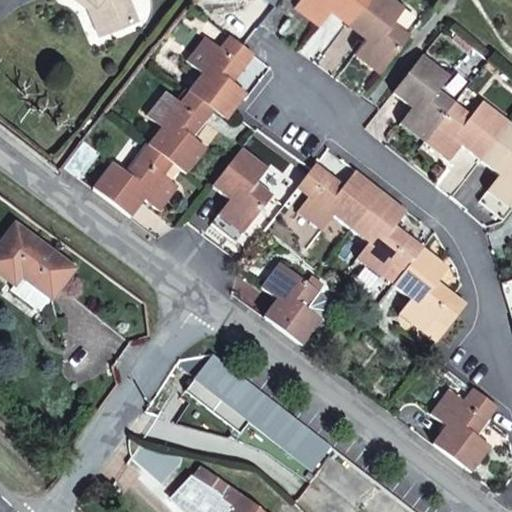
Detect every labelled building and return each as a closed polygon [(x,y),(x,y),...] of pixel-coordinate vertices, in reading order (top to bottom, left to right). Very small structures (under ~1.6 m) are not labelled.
[(95,0),(78,0),(91,10),(101,35),(108,32),(96,3),(95,0)] [(95,0),(96,3),(108,32),(138,19),(129,0),(95,0)] [(280,0),(275,7),(287,16),(293,7),(296,3),(298,0),(280,0)] [(298,0),(296,3),(320,22),(330,10),(348,24),(366,0),(298,0)] [(410,33),(393,20),(404,6),(396,0),(366,0),(348,24),(367,38),(358,50),(382,69),(410,33)] [(320,22),(296,3),(293,7),(317,26),(320,22)] [(209,41),(205,38),(187,63),(191,65),(209,41)] [(243,48),(230,38),(221,50),(209,41),(191,65),(203,74),(189,92),(212,110),(226,121),(234,112),(246,95),(232,85),(254,56),(243,48)] [(382,69),(358,50),(354,54),(379,73),(382,69)] [(439,92),(449,78),(422,56),(393,94),(412,109),(402,121),(427,140),(455,104),(439,92)] [(168,95),(164,92),(145,116),(149,119),(168,95)] [(212,110),(189,92),(180,104),(168,95),(149,119),(162,128),(148,146),(172,165),(186,175),(205,149),(191,139),(212,110)] [(510,123),(483,103),(472,117),(455,104),(427,140),(451,159),(461,146),(480,161),(510,123)] [(427,140),(402,121),(399,125),(424,144),(427,140)] [(511,124),(510,123),(480,161),(499,175),(490,188),(511,204),(511,124)] [(451,159),(427,140),(424,144),(448,163),(451,159)] [(99,154),(84,143),(64,168),(80,180),(99,154)] [(163,177),(172,165),(148,146),(126,175),(112,164),(92,190),(130,218),(144,200),(156,210),(175,185),(163,177)] [(273,196),(257,183),(268,169),(242,149),(213,187),(230,201),(220,213),(245,232),(273,196)] [(381,193),(355,172),(343,187),(315,165),(311,170),(296,190),(308,199),(299,210),(323,229),(333,216),(351,230),(381,193)] [(179,189),(175,185),(156,210),(160,213),(179,189)] [(511,209),(511,204),(490,188),(487,191),(511,210),(511,209)] [(423,249),(394,227),(406,213),(381,193),(351,230),(369,243),(359,256),(383,275),(392,264),(404,273),(423,249)] [(323,229),(299,210),(296,214),(320,232),(323,229)] [(245,232),(220,213),(217,217),(242,236),(245,232)] [(73,270),(15,226),(0,246),(0,274),(14,285),(22,275),(31,282),(30,283),(51,299),(73,270)] [(453,295),(437,283),(448,269),(423,249),(404,273),(393,286),(411,300),(402,312),(426,331),(438,340),(447,328),(465,305),(453,295)] [(383,275),(359,256),(356,260),(380,279),(383,275)] [(265,291),(283,266),(279,264),(261,288),(265,291)] [(326,282),(302,264),(294,274),(309,286),(318,293),(326,282)] [(294,274),(283,266),(265,291),(277,300),(263,318),(302,347),(321,321),(306,310),(319,294),(318,293),(309,286),(294,274)] [(326,302),(319,294),(306,310),(321,321),(323,322),(328,312),(326,302)] [(426,331),(402,312),(399,316),(423,335),(435,344),(438,340),(426,331)] [(212,355),(178,361),(176,364),(195,377),(212,355)] [(261,393),(212,355),(195,377),(195,378),(244,416),(261,393)] [(434,418),(452,394),(448,390),(430,415),(434,418)] [(465,403),(452,394),(434,418),(446,428),(432,446),(470,474),(490,448),(476,437),(497,408),(474,391),(465,403)] [(328,445),(261,393),(244,416),(309,467),(328,445)] [(264,511),(231,487),(222,500),(191,479),(172,500),(184,511),(264,511)]
